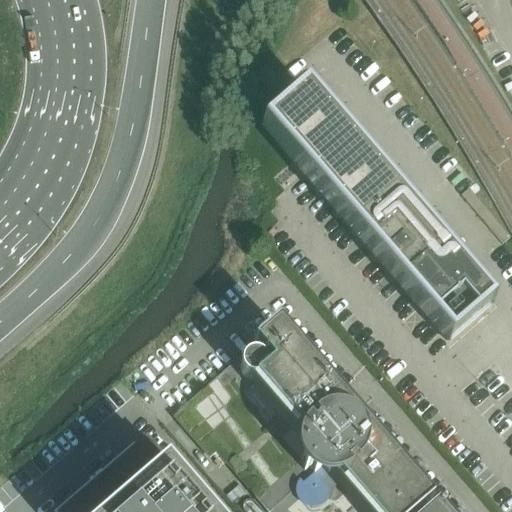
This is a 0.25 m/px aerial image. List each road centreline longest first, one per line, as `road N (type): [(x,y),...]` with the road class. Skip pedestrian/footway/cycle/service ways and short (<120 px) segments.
road 1 (motorway): [(0,323),(54,276),(115,185),(151,0)]
road 2 (motorway): [(70,0),(82,60),(73,123),(39,198),(0,241)]
